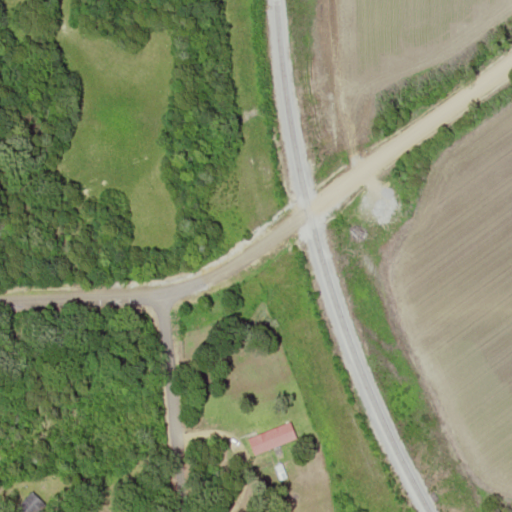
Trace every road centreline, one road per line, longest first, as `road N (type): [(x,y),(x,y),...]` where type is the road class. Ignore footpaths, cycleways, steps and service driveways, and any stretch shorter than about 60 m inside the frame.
road 1 (residential): [(156,291),(189,286),(236,262),(511,59)]
road 2 (residential): [(181,511),(156,291)]
road 3 (residential): [(0,299),(156,291)]
